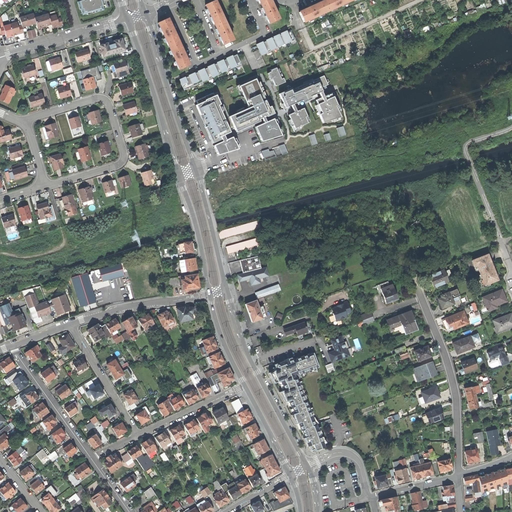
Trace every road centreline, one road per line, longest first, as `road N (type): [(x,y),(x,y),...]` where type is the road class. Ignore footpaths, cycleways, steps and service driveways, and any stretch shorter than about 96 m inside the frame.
road 1 (residential): [(45,186),(122,160),(110,105),(95,97),(25,120)]
road 2 (residential): [(413,278),(450,370),(458,475)]
road 3 (secondary): [(307,466),(244,346),(226,290)]
road 4 (secondary): [(128,19),(177,175)]
road 5 (secondary): [(195,168),(145,13)]
road 6 (residential): [(69,323),(210,295)]
road 7 (residential): [(10,345),(90,457)]
road 8 (residential): [(128,19),(0,57)]
road 9 (residential): [(69,323),(138,435)]
road 10 (secondary): [(226,290),(195,168)]
road 11 (secondary): [(177,175),(210,295)]
